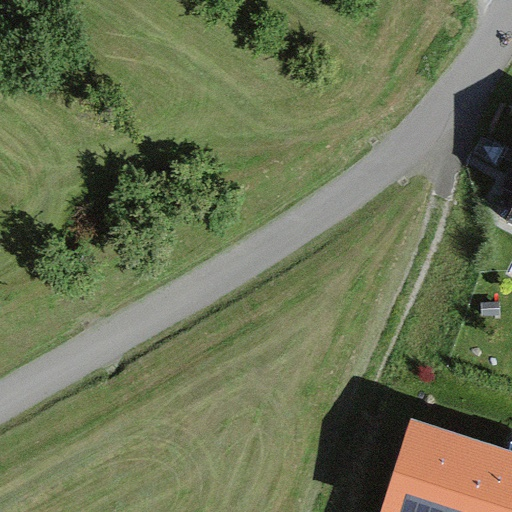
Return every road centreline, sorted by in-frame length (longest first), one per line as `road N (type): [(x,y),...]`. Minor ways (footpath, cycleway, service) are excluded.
road 1 (unclassified): [(0,400),(366,184),(449,106),(511,23)]
road 2 (track): [(322,511),(431,237),(450,168),(449,106)]
